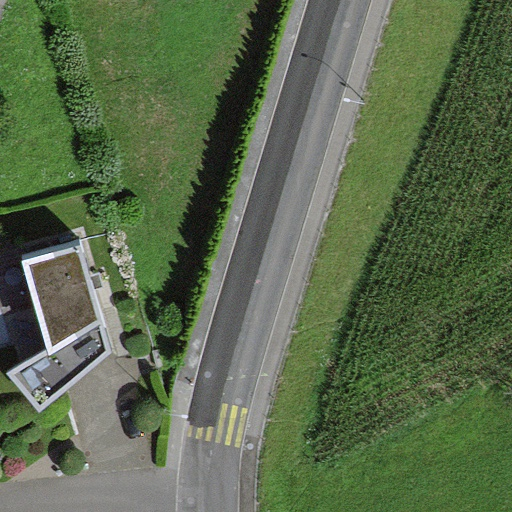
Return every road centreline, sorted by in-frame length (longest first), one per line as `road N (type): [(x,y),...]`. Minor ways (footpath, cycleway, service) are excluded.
road 1 (residential): [(337,0),(227,362),(205,488)]
road 2 (residential): [(205,488),(0,509)]
